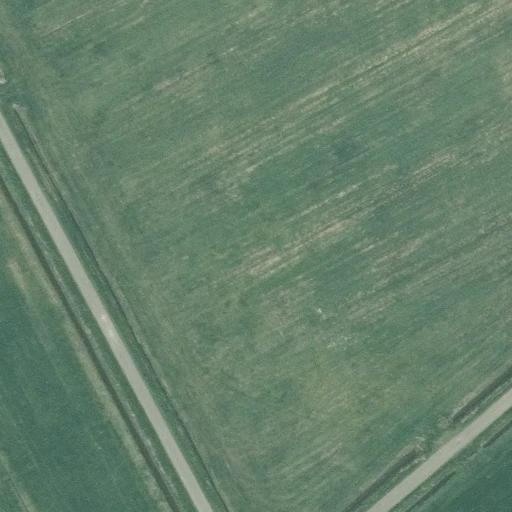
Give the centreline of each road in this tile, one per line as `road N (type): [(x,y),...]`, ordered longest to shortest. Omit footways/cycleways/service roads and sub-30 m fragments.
road 1 (unclassified): [(205,511),(0,126)]
road 2 (unclassified): [(376,511),(511,397)]
